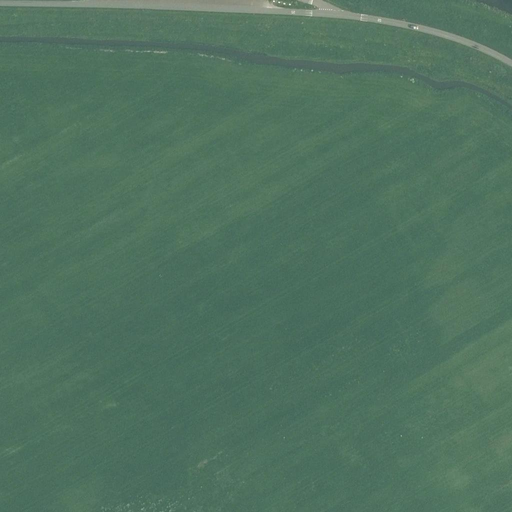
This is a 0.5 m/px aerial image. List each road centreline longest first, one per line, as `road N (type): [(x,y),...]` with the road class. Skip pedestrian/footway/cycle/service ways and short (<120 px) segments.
road 1 (unclassified): [(0,2),(346,15)]
road 2 (unclassified): [(511,62),(440,32),(346,15)]
